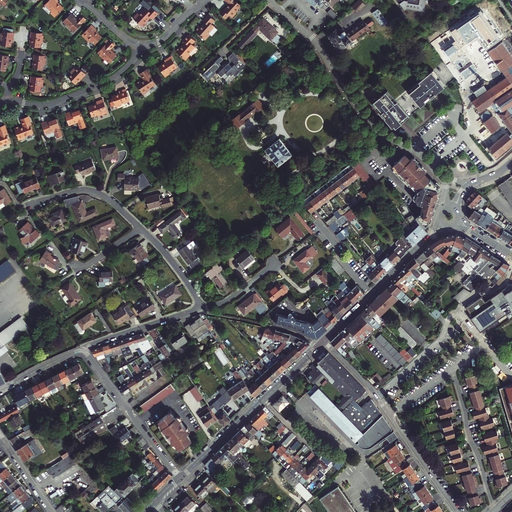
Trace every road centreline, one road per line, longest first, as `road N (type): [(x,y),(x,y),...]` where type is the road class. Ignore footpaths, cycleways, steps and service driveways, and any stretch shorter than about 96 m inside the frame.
road 1 (residential): [(323,340),(379,395),(456,314),(481,343),(452,368)]
road 2 (residential): [(443,180),(415,151),(373,127),(312,38),(269,0)]
road 3 (residential): [(452,368),(391,417),(456,511)]
road 4 (residential): [(180,477),(81,348)]
road 5 (residential): [(139,44),(105,82),(45,105),(7,101)]
road 6 (residential): [(494,510),(452,368)]
road 7 (residential): [(201,308),(81,348)]
road 8 (residential): [(140,228),(90,191),(29,204)]
